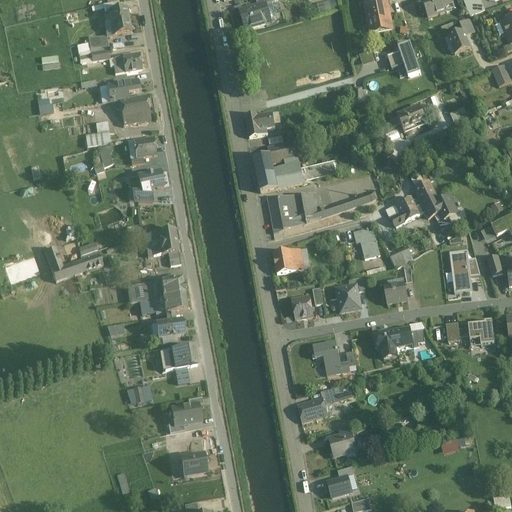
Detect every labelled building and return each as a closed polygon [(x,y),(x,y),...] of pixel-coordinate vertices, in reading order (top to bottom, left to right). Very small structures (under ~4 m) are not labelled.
[(268,0),(265,1),(256,4),(258,9),(266,6),(267,7),(278,4),(277,0),(268,0)] [(442,0),(434,0),(423,4),(428,20),(455,11),(450,0),(444,0),(442,1),(442,0)] [(338,1),(318,3),(319,13),(339,10),(338,1)] [(375,3),(365,5),(365,6),(370,35),(392,30),(386,1),(375,3)] [(480,1),(470,6),(474,17),(485,12),(480,1)] [(118,4),(103,7),(105,15),(108,14),(120,12),(118,4)] [(258,9),(239,14),(245,33),(266,27),(265,25),(271,23),(267,7),(266,6),(258,9)] [(120,12),(108,14),(113,39),(131,35),(126,11),(120,12)] [(508,16),(494,22),(496,27),(502,25),(510,21),(508,16)] [(511,20),(510,21),(502,25),(506,36),(511,33),(511,20)] [(463,33),(447,40),(455,58),(471,51),(463,33)] [(107,39),(88,41),(90,51),(108,50),(107,39)] [(409,47),(397,51),(399,55),(387,59),(392,72),(403,68),(408,80),(408,79),(409,80),(420,76),(409,47)] [(108,50),(90,51),(90,53),(79,55),(80,67),(109,63),(110,62),(110,61),(108,50)] [(142,56),(123,58),(125,75),(144,73),(142,56)] [(123,58),(110,61),(110,62),(109,63),(110,70),(114,69),(115,77),(125,75),(123,58)] [(504,67),(492,73),(495,79),(507,74),(504,67)] [(507,74),(495,79),(499,90),(511,85),(507,74)] [(137,84),(108,89),(111,105),(119,103),(128,102),(127,96),(139,94),(137,84)] [(128,102),(119,103),(124,129),(139,127),(137,120),(150,118),(147,99),(128,102)] [(40,116),(54,114),(53,106),(39,107),(40,116)] [(406,108),(396,113),(398,118),(409,114),(406,108)] [(398,118),(397,119),(405,137),(405,136),(405,134),(426,126),(426,127),(427,127),(420,109),(409,114),(398,118)] [(450,116),(454,126),(469,120),(464,109),(450,116)] [(272,116),(257,119),(257,117),(245,119),(249,141),(268,138),(267,132),(275,131),(272,116)] [(108,125),(95,127),(97,137),(109,135),(108,125)] [(97,137),(85,138),(86,150),(111,147),(109,135),(97,137)] [(282,139),(268,141),(269,147),(283,144),(282,139)] [(154,141),(132,144),(135,161),(135,162),(143,161),(157,159),(154,141)] [(294,145),(268,151),(269,159),(270,159),(272,167),(284,164),(286,171),(274,174),(278,192),(304,186),(304,183),(341,175),(338,162),(307,169),(306,165),(302,166),(303,170),(301,171),(300,166),(299,166),(298,161),(294,145)] [(108,150),(98,153),(104,171),(114,167),(108,150)] [(269,159),(254,163),(261,196),(278,192),(274,174),(286,171),(284,164),(272,167),(270,159),(269,159)] [(346,161),(338,162),(341,175),(349,173),(346,161)] [(38,169),(31,170),(34,182),(41,180),(38,169)] [(160,174),(138,179),(141,194),(150,192),(164,189),(160,174)] [(414,187),(423,185),(421,177),(412,180),(414,187)] [(429,184),(414,192),(418,200),(413,202),(415,207),(421,205),(421,206),(436,199),(429,184)] [(150,192),(141,194),(132,196),(134,205),(153,205),(150,192)] [(301,198),(297,198),(284,201),(278,202),(268,204),(275,242),(284,239),(282,234),(288,233),(372,204),(377,201),(375,194),(319,213),(319,212),(319,213),(316,196),(301,198)] [(411,199),(396,207),(401,216),(416,209),(415,207),(413,202),(411,199)] [(436,199),(421,206),(421,207),(417,210),(416,209),(420,218),(425,215),(428,221),(439,216),(442,222),(442,223),(449,220),(457,215),(449,199),(440,204),(437,199),(436,199)] [(416,209),(401,216),(391,221),(396,230),(405,225),(420,218),(416,209)] [(511,219),(492,229),(494,234),(497,240),(510,234),(511,238),(511,219)] [(449,220),(442,223),(442,222),(437,224),(441,232),(452,227),(449,220)] [(492,229),(481,235),(483,239),(494,234),(492,229)] [(175,232),(150,236),(152,245),(146,246),(148,260),(168,257),(179,255),(175,232)] [(372,249),(368,232),(354,236),(356,245),(367,242),(369,250),(362,251),(365,261),(380,257),(377,248),(372,249)] [(300,252),(273,257),(277,277),(303,272),(300,252)] [(98,253),(81,259),(82,262),(86,274),(103,268),(98,253)] [(401,253),(389,258),(396,271),(406,266),(402,257),(401,253)] [(410,254),(402,257),(406,266),(413,262),(410,254)] [(179,255),(168,257),(170,270),(180,268),(179,255)] [(451,257),(455,298),(473,296),(469,255),(451,257)] [(498,259),(487,263),(492,279),(504,276),(498,259)] [(82,262),(70,267),(74,278),(86,274),(82,262)] [(70,267),(52,273),(56,285),(74,278),(70,267)] [(182,280),(161,284),(162,292),(163,297),(162,297),(163,300),(172,298),(185,296),(184,288),(183,288),(182,280)] [(161,284),(148,286),(151,302),(153,301),(163,300),(162,297),(163,297),(162,292),(161,284)] [(148,286),(127,289),(130,306),(153,302),(153,301),(151,302),(148,286)] [(404,286),(384,289),(387,307),(408,303),(404,286)] [(356,288),(337,292),(341,315),(361,311),(356,288)] [(320,291),(312,292),(315,308),(323,306),(320,291)] [(172,298),(163,300),(166,315),(166,316),(174,314),(187,312),(185,296),(172,298)] [(163,300),(153,301),(153,302),(155,317),(166,315),(163,300)] [(309,300),(293,303),(296,322),(313,319),(309,300)] [(174,314),(166,316),(167,325),(176,324),(174,314)] [(167,325),(157,327),(157,328),(159,340),(159,341),(183,337),(182,330),(185,329),(184,324),(181,324),(181,323),(176,324),(167,325)] [(484,325),(485,326),(468,328),(470,350),(495,347),(492,324),(484,325)] [(458,326),(446,327),(448,345),(460,344),(460,340),(469,339),(468,331),(459,332),(458,326)] [(122,327),(113,328),(107,329),(110,336),(123,334),(122,327)] [(157,328),(150,329),(151,341),(159,340),(157,328)] [(410,331),(373,337),(375,345),(380,345),(381,352),(382,352),(384,362),(397,359),(395,349),(413,346),(410,331)] [(422,332),(416,333),(418,345),(425,344),(422,332)] [(336,344),(313,348),(315,361),(326,359),(329,378),(342,376),(340,365),(336,344)] [(194,349),(181,351),(179,351),(172,352),(175,372),(197,368),(194,349)] [(353,354),(347,355),(349,369),(356,368),(353,354)] [(348,364),(340,365),(342,376),(350,375),(348,364)] [(140,390),(134,391),(137,405),(144,404),(140,390)] [(322,401),(298,408),(303,425),(327,418),(322,401)] [(202,403),(175,408),(177,420),(185,418),(188,433),(207,429),(202,403)] [(162,407),(156,408),(159,418),(164,417),(162,407)] [(350,437),(331,442),(336,459),(346,456),(348,461),(356,459),(350,437)] [(451,442),(452,449),(466,448),(465,440),(451,442)] [(204,457),(191,459),(191,457),(180,459),(183,479),(207,475),(204,457)] [(339,480),(326,484),(331,503),(353,497),(348,479),(355,478),(353,470),(338,474),(339,480)] [(124,475),(117,477),(123,497),(130,494),(124,475)] [(156,491),(148,493),(150,502),(159,499),(156,491)] [(507,499),(493,502),(495,511),(509,508),(507,499)] [(371,511),(369,501),(352,506),(352,511),(371,511)]
